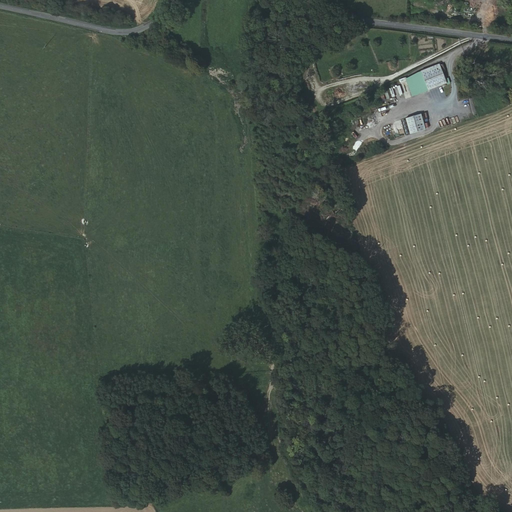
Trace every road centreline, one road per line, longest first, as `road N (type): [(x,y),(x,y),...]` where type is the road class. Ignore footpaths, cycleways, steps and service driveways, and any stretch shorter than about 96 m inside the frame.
road 1 (tertiary): [(511,40),(357,19),(324,0)]
road 2 (tertiary): [(169,0),(160,17),(126,31),(0,5)]
